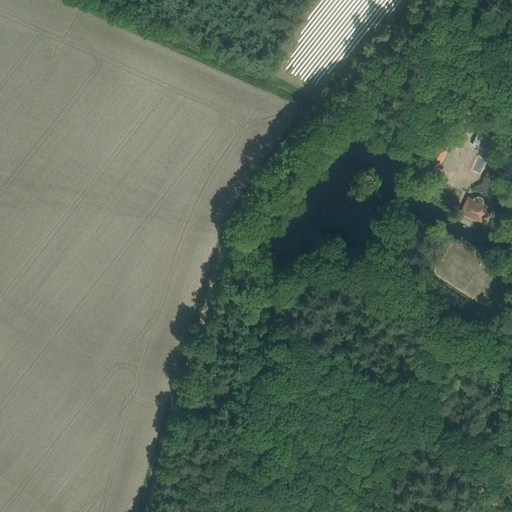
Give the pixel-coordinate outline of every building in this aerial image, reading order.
[(464,129),(458,139),(468,144),(474,134),(464,129)] [(492,154),(496,145),(477,136),(473,145),(492,154)] [(426,170),(433,173),(444,150),(437,147),(426,170)] [(464,208),(483,217),(488,206),(484,204),(484,203),(484,202),(484,201),(484,200),(483,199),(483,198),(482,197),(481,197),(481,196),(480,196),(479,196),(478,196),(477,196),(476,196),(476,197),(475,197),(474,198),(473,199),(469,197),(464,208)] [(465,264),(470,267),(475,257),(451,245),(437,274),(442,277),(445,271),(459,278),(465,264)]
